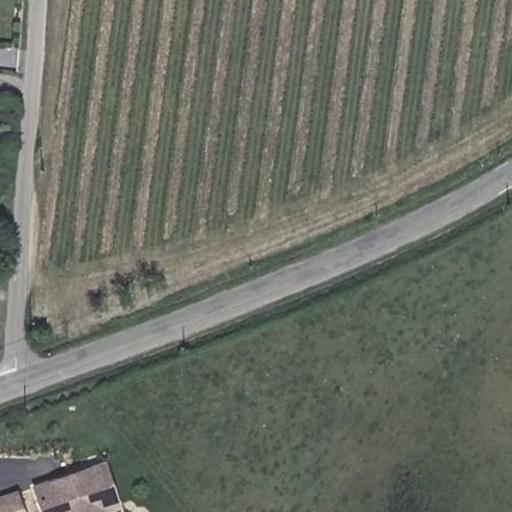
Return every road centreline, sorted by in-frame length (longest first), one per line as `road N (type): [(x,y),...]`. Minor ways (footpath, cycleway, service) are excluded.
road 1 (tertiary): [(13,382),(339,257),(511,170)]
road 2 (unclassified): [(13,382),(39,0)]
